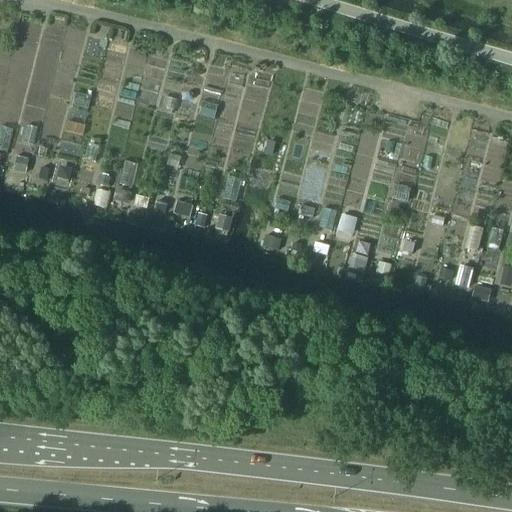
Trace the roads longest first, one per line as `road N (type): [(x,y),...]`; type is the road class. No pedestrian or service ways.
road 1 (primary): [(511,500),(172,456),(0,443)]
road 2 (primary): [(0,490),(222,511)]
road 3 (unclassified): [(511,62),(300,0)]
